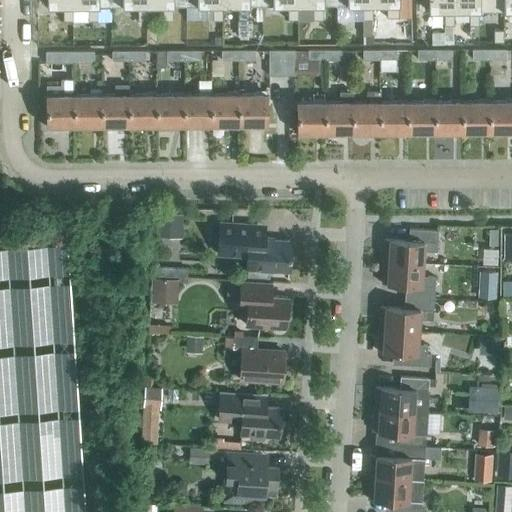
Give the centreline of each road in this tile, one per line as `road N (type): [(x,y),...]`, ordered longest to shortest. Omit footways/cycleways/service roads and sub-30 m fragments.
road 1 (residential): [(13,81),(14,141),(24,166),(50,178),(354,181)]
road 2 (residential): [(336,511),(354,181)]
road 3 (residential): [(354,181),(511,179)]
